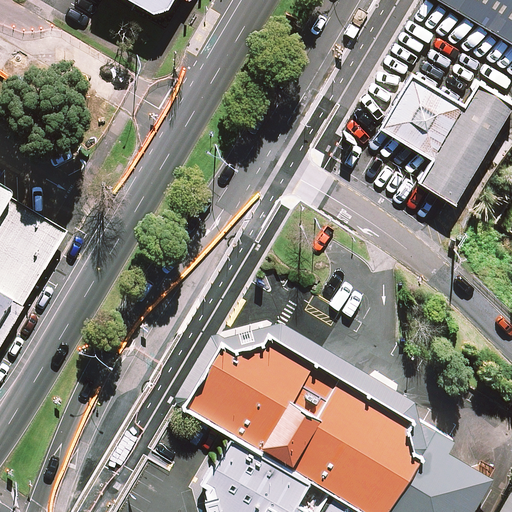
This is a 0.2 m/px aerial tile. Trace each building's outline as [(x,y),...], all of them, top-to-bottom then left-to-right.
[(163,0),(141,0),(158,10),(163,0)] [(511,0),(436,0),(434,5),(511,51),(511,0)] [(508,107),(469,84),(454,109),(402,78),(371,131),(423,162),(410,184),(449,207),(508,107)] [(0,293),(7,297),(51,224),(0,193),(0,293)] [(217,336),(178,403),(228,432),(307,478),(328,490),(366,511),(466,511),(488,474),(445,449),(452,437),(264,327),(259,336),(231,343),(217,336)] [(294,500),(307,478),(228,432),(200,479),(206,482),(202,488),(209,511),(308,511),(310,510),(294,500)] [(366,511),(328,490),(314,511),(366,511)]
